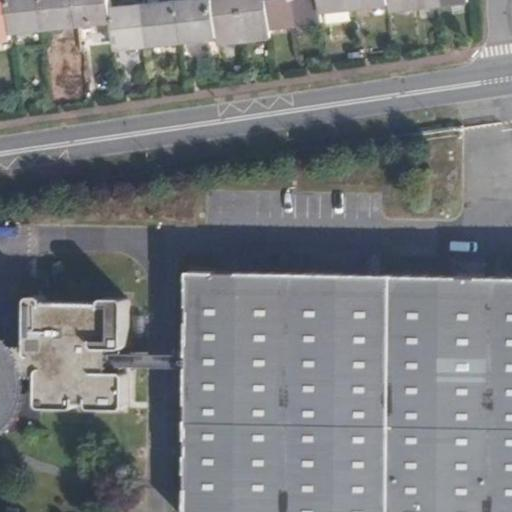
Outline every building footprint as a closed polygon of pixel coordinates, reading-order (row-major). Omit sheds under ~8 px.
[(0,0),(0,40),(12,39),(12,31),(8,0),(0,0)] [(43,0),(8,0),(12,31),(46,28),(43,0)] [(77,0),(43,0),(46,28),(79,25),(77,0)] [(111,0),(77,0),(79,25),(113,21),(112,9),(111,0)] [(214,0),(201,0),(181,3),(184,41),(218,37),(217,25),(214,0)] [(214,0),(217,25),(218,37),(219,42),(244,39),(242,16),(240,0),(214,0)] [(267,0),(240,0),(242,16),(244,39),(271,37),(270,27),(267,0)] [(267,0),(270,27),(297,25),(294,0),(267,0)] [(294,0),(297,25),(322,22),(321,10),(320,0),(294,0)] [(355,0),(320,0),(321,10),(356,7),(355,0)] [(389,0),(390,3),(391,9),(416,6),(415,0),(389,0)] [(181,3),(147,6),(151,44),(184,41),(181,3)] [(147,6),(112,9),(113,21),(114,28),(116,48),(151,44),(147,6)] [(511,511),(511,276),(193,271),(188,511),(511,511)] [(20,369),(21,377),(41,377),(41,404),(44,407),(48,409),(76,409),(80,403),(91,404),(93,408),(96,410),(125,410),(129,406),(129,376),(125,372),(112,372),(112,367),(112,353),(113,348),(129,348),(130,301),(127,298),(107,297),(105,303),(47,302),(45,296),(37,296),(32,296),(30,299),(29,346),(10,346),(6,346),(12,352),(16,360),(20,369)] [(20,393),(21,377),(20,369),(16,360),(12,352),(6,346),(0,339),(0,426),(2,425),(8,419),(14,410),(18,400),(20,393)] [(112,353),(112,367),(190,367),(191,354),(112,353)]
